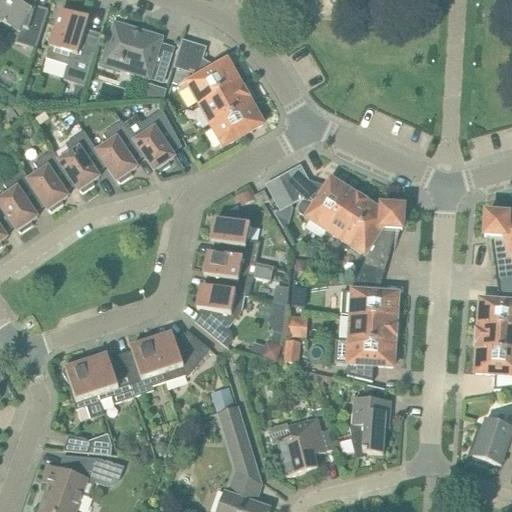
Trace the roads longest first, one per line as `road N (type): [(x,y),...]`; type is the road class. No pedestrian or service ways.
road 1 (unknown): [(427,7),(425,466)]
road 2 (residential): [(431,469),(446,186)]
road 3 (unclassified): [(18,352),(152,307),(168,289),(191,198)]
road 4 (unclassified): [(0,276),(88,215),(162,196),(191,198)]
road 5 (residential): [(309,123),(234,24),(175,0)]
road 6 (residential): [(3,511),(39,410),(36,384),(18,352)]
road 7 (residential): [(446,186),(309,123)]
road 8 (residential): [(431,469),(310,499),(297,511)]
road 9 (unclassified): [(191,198),(309,123)]
